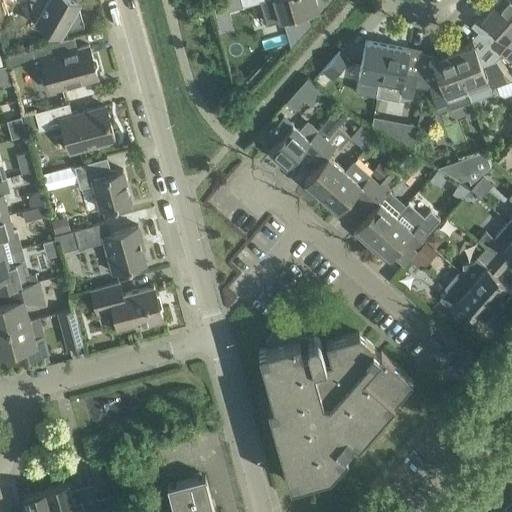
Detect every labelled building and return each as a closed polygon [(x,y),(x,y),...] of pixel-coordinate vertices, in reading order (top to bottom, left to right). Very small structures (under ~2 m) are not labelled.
[(29,0),(32,9),(42,15),(36,23),(61,38),(66,30),(84,25),(79,8),(64,0),(29,0)] [(240,0),(242,6),(262,0),(274,0),(280,20),(318,9),(315,0),(240,0)] [(508,58),(511,53),(511,14),(496,0),(481,17),(497,32),(489,41),(508,58)] [(511,0),(495,0),(496,0),(511,14),(511,0)] [(308,17),(284,24),(290,46),(310,23),(308,17)] [(50,89),(78,82),(97,77),(89,45),(70,50),(67,38),(31,48),(37,70),(45,68),(50,89)] [(377,96),(387,44),(365,40),(358,74),(380,79),(377,96)] [(474,43),(453,51),(471,100),(492,92),(490,87),(511,79),(495,59),(481,64),(474,43)] [(409,48),(387,44),(377,96),(398,101),(400,95),(412,97),(417,72),(405,70),(409,48)] [(450,108),(471,100),(453,51),(451,52),(449,47),(436,51),(438,56),(432,59),(439,79),(428,83),(437,107),(448,103),(450,108)] [(339,51),(322,70),(332,78),(348,59),(339,51)] [(304,94),(319,104),(328,91),(313,81),(304,94)] [(91,84),(66,91),(69,102),(94,95),(91,84)] [(69,150),(95,144),(114,138),(105,105),(72,114),(69,102),(34,111),(39,130),(62,123),(69,150)] [(33,114),(23,117),(26,128),(37,124),(33,114)] [(301,148),(310,156),(326,137),(317,129),(317,130),(311,125),(304,125),(300,130),(283,115),(266,134),(275,142),(269,149),(286,165),(301,148)] [(404,122),(400,141),(413,149),(418,124),(404,122)] [(327,138),(326,137),(310,156),(319,164),(304,181),(321,196),(345,169),(328,155),(336,146),(339,148),(349,136),(338,126),(327,138)] [(36,167),(30,149),(18,153),(24,171),(36,167)] [(485,150),(437,167),(460,181),(468,178),(470,183),(491,165),(485,150)] [(87,161),(73,165),(79,187),(93,183),(100,208),(116,204),(131,200),(122,169),(117,170),(111,172),(110,168),(107,156),(87,161)] [(345,169),(321,196),(338,210),(351,195),(360,203),(378,183),(353,160),(345,169)] [(379,161),(371,171),(380,180),(389,170),(379,161)] [(437,168),(430,179),(441,186),(448,174),(437,168)] [(356,226),(373,241),(404,206),(387,192),(388,191),(378,183),(360,203),(369,211),(356,226)] [(404,206),(373,241),(390,256),(391,254),(404,240),(413,248),(426,233),(430,229),(438,220),(428,211),(423,217),(407,203),(404,206)] [(45,205),(22,211),(25,222),(48,216),(45,205)] [(0,215),(0,252),(5,252),(2,239),(14,236),(8,214),(0,215)] [(64,214),(52,217),(55,229),(67,225),(64,214)] [(107,220),(91,224),(74,229),(79,247),(104,241),(112,272),(126,268),(146,263),(142,248),(144,247),(138,225),(110,232),(107,220)] [(433,231),(426,240),(435,248),(443,239),(433,231)] [(486,231),(477,240),(505,265),(511,257),(511,237),(504,247),(486,231)] [(505,265),(477,240),(477,241),(485,248),(471,263),(462,264),(463,274),(499,305),(511,289),(511,287),(497,275),(505,265)] [(425,242),(414,256),(425,265),(436,251),(425,242)] [(0,290),(4,290),(4,289),(27,283),(26,282),(21,261),(9,264),(5,252),(0,252),(0,290)] [(444,288),(447,290),(439,299),(459,317),(468,308),(484,322),(499,305),(463,274),(459,271),(444,288)] [(0,302),(0,327),(29,320),(25,307),(43,302),(37,279),(26,282),(27,283),(4,289),(4,290),(7,301),(0,302)] [(137,328),(163,320),(154,285),(122,294),(119,282),(91,290),(98,313),(113,309),(118,327),(135,322),(137,328)] [(68,346),(82,342),(73,308),(59,311),(68,346)] [(34,338),(29,320),(0,327),(0,352),(6,351),(10,362),(47,352),(43,335),(34,338)] [(307,341),(307,344),(301,345),(294,321),(278,325),(265,340),(267,346),(258,349),(273,401),(267,402),(290,483),(330,471),(347,452),(343,448),(353,436),(357,440),(399,393),(397,386),(408,374),(381,350),(379,352),(373,346),(374,344),(358,331),(326,340),(331,358),(325,360),(320,341),(319,339),(318,338),(316,337),(313,336),(311,337),(309,338),(308,339),(307,341)] [(166,485),(173,511),(214,511),(205,475),(166,485)] [(44,488),(45,490),(51,511),(99,511),(99,509),(88,511),(84,497),(77,499),(75,495),(71,496),(68,482),(44,488)] [(51,511),(45,490),(23,496),(27,510),(23,511),(18,511),(51,511)]
